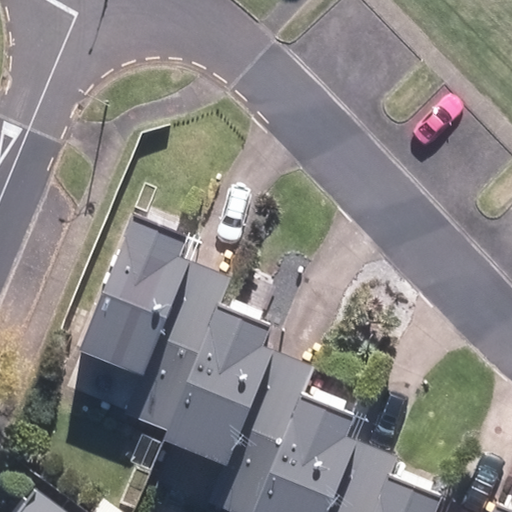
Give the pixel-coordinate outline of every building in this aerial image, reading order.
[(152,215),(99,344),(153,366),(134,413),(175,429),(239,275),(193,257),(202,235),(152,215)] [(234,303),(181,432),(236,454),(217,499),(248,511),(259,511),(321,364),(275,345),(284,324),(234,303)] [(319,393),(269,511),(381,511),(405,454),(360,435),(368,414),(319,393)] [(405,473),(388,511),(446,511),(454,493),(405,473)] [(79,511),(53,494),(39,511),(79,511)]
